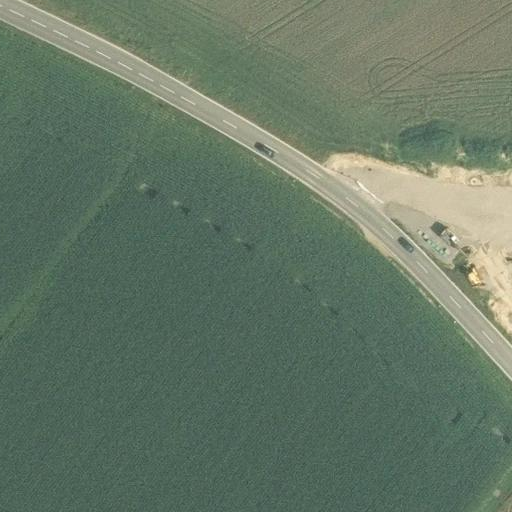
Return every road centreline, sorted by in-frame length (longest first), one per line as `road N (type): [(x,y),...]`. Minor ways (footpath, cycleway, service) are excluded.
road 1 (tertiary): [(511,209),(429,197),(331,168),(233,127),(0,6)]
road 2 (track): [(511,125),(458,127),(439,155),(429,197)]
